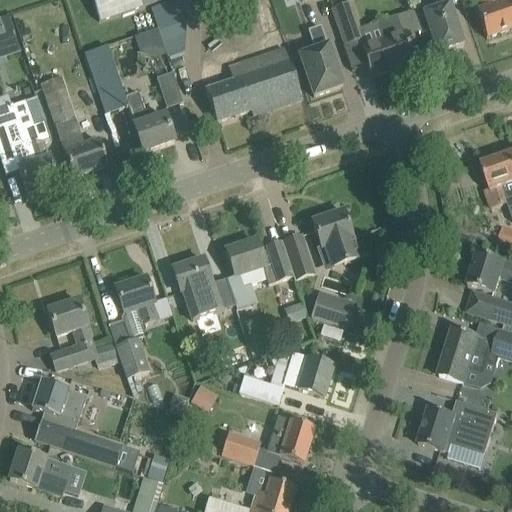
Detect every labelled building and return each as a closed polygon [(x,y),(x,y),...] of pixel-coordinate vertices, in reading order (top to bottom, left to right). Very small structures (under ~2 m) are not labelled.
[(92,0),(101,23),(175,0),(92,0)] [(444,59),(453,56),(455,51),(464,48),(450,7),(449,7),(446,0),(434,0),(438,10),(423,16),(437,57),(439,56),(444,59)] [(499,0),(480,0),(484,11),(477,13),(486,41),(511,31),(511,1),(501,5),(499,0)] [(162,32),(186,25),(178,1),(154,8),(162,32)] [(349,6),(332,12),(345,48),(362,42),(349,6)] [(396,18),(377,25),(383,43),(362,50),(372,79),(414,65),(404,36),(403,36),(396,18)] [(0,22),(0,61),(21,55),(9,19),(0,22)] [(327,48),(320,29),(308,33),(315,53),(299,58),(314,99),(342,89),(328,48),(327,48)] [(158,30),(135,38),(140,56),(155,59),(166,56),(158,30)] [(265,85),(281,80),(269,46),(252,52),(257,66),(233,75),(249,121),(254,119),(255,122),(269,118),(267,114),(274,112),(265,85)] [(128,110),(135,128),(134,129),(143,156),(174,146),(165,118),(148,124),(141,105),(138,95),(125,100),(108,49),(85,56),(106,117),(128,109),(128,110)] [(233,75),(209,83),(204,68),(186,74),(198,108),(214,103),(223,129),(230,127),(231,131),(245,126),(243,122),(249,121),(233,75)] [(173,75),(157,81),(167,111),(183,105),(173,75)] [(99,143),(84,148),(62,80),(41,87),(73,180),(108,168),(99,143)] [(34,164),(18,170),(26,196),(58,186),(49,159),(48,159),(42,143),(52,140),(38,98),(26,102),(35,128),(21,132),(26,149),(29,148),(34,164)] [(19,125),(12,107),(0,110),(0,158),(15,153),(7,129),(19,125)] [(511,160),(511,157),(481,167),(483,172),(490,193),(486,194),(492,211),(507,206),(511,220),(511,160)] [(352,241),(344,214),(313,224),(321,251),(337,246),(342,261),(357,256),(352,241)] [(511,233),(502,231),(498,247),(511,250),(511,233)] [(302,238),(284,245),(296,283),(315,277),(302,238)] [(261,255),(257,243),(226,253),(235,280),(240,278),(244,290),(267,283),(269,289),(294,281),(282,245),(267,251),(267,253),(261,255)] [(504,264),(477,256),(468,287),(495,296),(499,280),(511,284),(511,267),(504,265),(504,264)] [(203,261),(173,271),(175,278),(179,290),(181,296),(183,295),(192,323),(236,308),(227,282),(212,287),(211,285),(210,280),(203,261)] [(118,290),(115,291),(117,297),(121,310),(124,317),(137,313),(142,328),(145,327),(157,323),(151,305),(154,304),(152,299),(146,280),(143,281),(131,285),(130,282),(129,282),(127,281),(119,284),(117,286),(118,290)] [(511,305),(474,292),(466,315),(511,330),(511,305)] [(351,312),(332,306),(318,301),(312,320),(345,331),(351,312)] [(73,334),(78,349),(51,358),(56,374),(72,369),(74,373),(97,366),(98,372),(120,368),(115,347),(94,352),(86,329),(87,329),(79,303),(48,313),(56,339),(73,334)] [(286,312),(291,325),(307,319),(307,318),(302,307),(302,306),(286,312)] [(226,316),(223,317),(231,339),(245,334),(238,313),(237,312),(226,316)] [(139,342),(131,344),(124,324),(109,329),(128,382),(151,375),(139,342)] [(444,364),(439,379),(464,387),(469,372),(469,371),(483,375),(487,366),(497,369),(500,360),(511,363),(511,340),(500,337),(497,346),(477,340),(473,339),(454,333),(444,364)] [(266,352),(259,354),(262,361),(269,359),(266,352)] [(308,361),(294,357),(284,388),(324,401),(333,369),(308,361)] [(230,393),(278,407),(283,392),(236,376),(230,393)] [(35,444),(115,471),(122,450),(76,434),(87,400),(68,393),(69,392),(42,383),(32,413),(44,417),(35,444)] [(194,405),(212,413),(220,395),(201,387),(194,405)] [(102,389),(100,396),(109,398),(111,392),(102,389)] [(452,419),(429,412),(418,447),(444,455),(445,453),(449,441),(487,453),(498,417),(490,414),(458,405),(457,404),(452,419)] [(267,454),(267,455),(279,459),(284,460),(303,466),(314,431),(306,428),(295,425),(291,424),(278,420),(267,454)] [(213,450),(211,457),(253,470),(253,469),(259,451),(261,445),(229,435),(228,437),(224,449),(223,453),(213,450)] [(72,469),(19,452),(10,482),(36,491),(62,499),(72,469)] [(141,477),(146,458),(131,455),(126,474),(141,477)] [(251,496),(256,498),(251,511),(289,511),(296,492),(257,479),(251,496)] [(143,481),(132,511),(114,511),(104,509),(103,511),(155,511),(162,488),(143,481)] [(209,499),(205,511),(245,511),(246,510),(209,499)]
